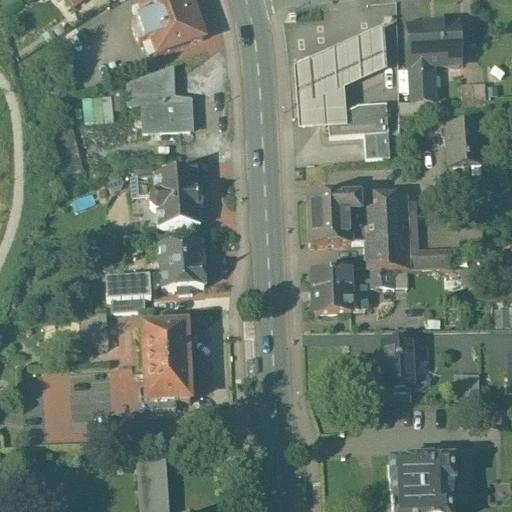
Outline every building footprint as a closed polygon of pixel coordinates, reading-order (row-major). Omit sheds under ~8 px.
[(65,0),(72,9),(84,0),(65,0)] [(186,0),(157,0),(138,7),(141,15),(132,18),(134,24),(130,25),(131,33),(133,37),(135,42),(137,45),(138,48),(142,46),(145,55),(148,58),(155,55),(156,57),(201,41),(186,0)] [(457,26),(407,29),(409,70),(432,68),(459,67),(457,26)] [(327,125),(347,115),(345,94),(387,74),(383,32),(294,73),(299,136),(328,134),(327,125)] [(432,68),(409,70),(411,105),(434,103),(432,68)] [(169,74),(127,89),(128,111),(141,110),(142,138),(188,135),(187,108),(171,106),(169,74)] [(40,76),(29,81),(36,99),(47,95),(40,76)] [(472,87),(460,87),(461,111),(473,110),(472,87)] [(86,124),(115,123),(113,100),(85,102),(86,124)] [(384,108),(358,110),(347,115),(327,125),(328,134),(328,141),(363,138),(386,136),(384,108)] [(480,125),(443,128),(446,170),(483,168),(480,125)] [(70,128),(50,133),(61,179),(82,174),(70,128)] [(386,136),(363,138),(364,162),(388,160),(386,136)] [(195,177),(152,180),(152,183),(130,185),(131,204),(149,203),(149,211),(155,216),(156,233),(199,229),(197,211),(201,207),(200,199),(196,195),(195,177)] [(388,198),(347,200),(349,247),(366,246),(391,245),(391,243),(389,216),(389,200),(388,198)] [(347,200),(308,202),(310,248),(349,247),(347,200)] [(401,200),(389,200),(389,216),(401,218),(401,200)] [(50,234),(43,231),(32,251),(42,250),(50,234)] [(391,245),(366,246),(367,274),(408,272),(406,242),(391,243),(391,245)] [(200,248),(158,251),(160,280),(161,290),(161,294),(203,291),(202,270),(201,270),(200,248)] [(349,274),(311,276),(313,316),(350,315),(349,274)] [(367,274),(358,274),(358,292),(368,292),(367,274)] [(148,280),(104,283),(105,305),(109,305),(143,303),(149,302),(149,291),(161,290),(160,280),(148,280)] [(143,303),(109,305),(110,317),(144,315),(143,303)] [(511,327),(511,307),(497,307),(496,327),(511,327)] [(104,317),(79,319),(82,354),(107,352),(104,317)] [(185,330),(140,332),(145,416),(174,415),(173,407),(189,406),(189,402),(191,400),(192,398),(193,397),(193,395),(192,392),(188,389),(186,347),(189,344),(190,341),(189,338),(189,336),(185,334),(185,330)] [(410,345),(382,346),(384,394),(413,393),(411,362),(418,362),(417,346),(410,346),(410,345)] [(481,403),(481,377),(461,377),(461,403),(481,403)] [(430,464),(404,465),(404,467),(387,468),(388,491),(389,491),(390,509),(389,509),(389,510),(387,511),(449,511),(449,505),(444,505),(444,489),(453,488),(453,486),(466,486),(465,466),(452,467),(452,465),(431,466),(430,464)] [(167,511),(164,465),(135,467),(138,511),(167,511)]
